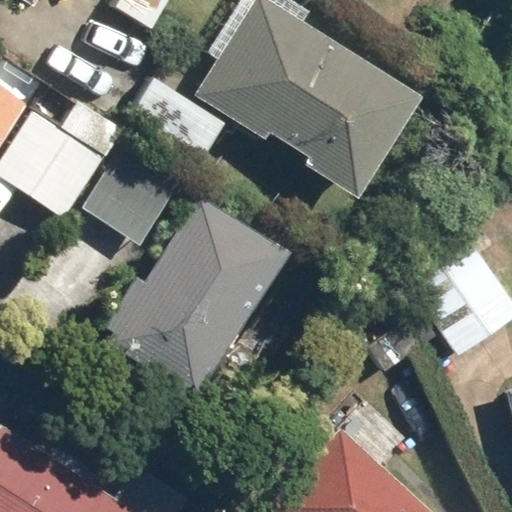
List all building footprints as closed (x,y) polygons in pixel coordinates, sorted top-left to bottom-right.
[(146,25),(162,0),(109,0),(146,25)] [(232,0),(203,48),(212,54),(187,94),(150,71),(129,104),(202,149),(223,115),(260,138),(269,123),(307,147),(298,161),(355,196),(421,89),(304,17),(309,9),(295,0),(232,0)] [(0,125),(20,96),(0,82),(0,125)] [(0,155),(0,173),(63,214),(122,125),(78,96),(60,123),(33,105),(0,155)] [(164,202),(103,163),(79,200),(139,239),(164,202)] [(277,328),(250,312),(292,241),(196,184),(159,248),(146,241),(94,328),(111,338),(203,393),(229,408),(277,328)] [(511,307),(511,290),(460,224),(396,274),(456,351),(511,307)] [(262,500),(275,511),(443,511),(340,416),(262,500)] [(0,511),(151,511),(0,419),(0,511)]
